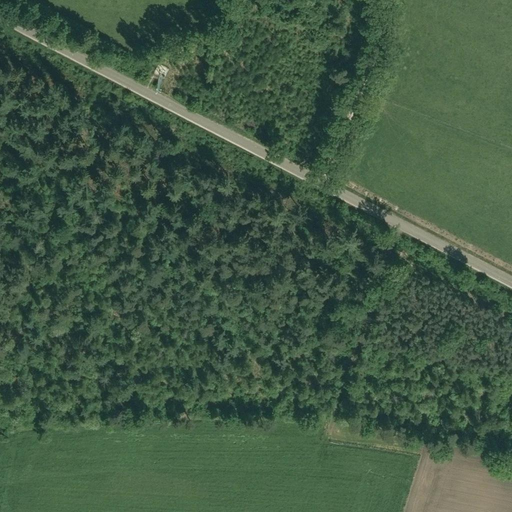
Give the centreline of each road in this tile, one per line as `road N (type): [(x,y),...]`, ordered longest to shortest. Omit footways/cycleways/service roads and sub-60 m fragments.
road 1 (unclassified): [(511,281),(0,15)]
road 2 (track): [(318,179),(378,48),(383,0)]
